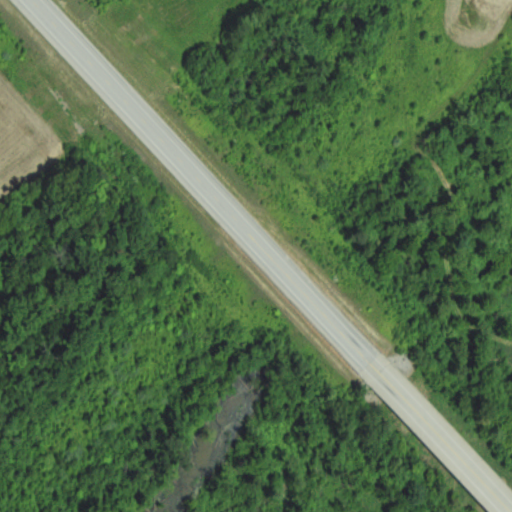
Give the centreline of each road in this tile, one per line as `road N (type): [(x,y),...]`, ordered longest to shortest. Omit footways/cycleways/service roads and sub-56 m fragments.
road 1 (primary): [(29,0),(367,362)]
road 2 (primary): [(367,362),(506,511)]
